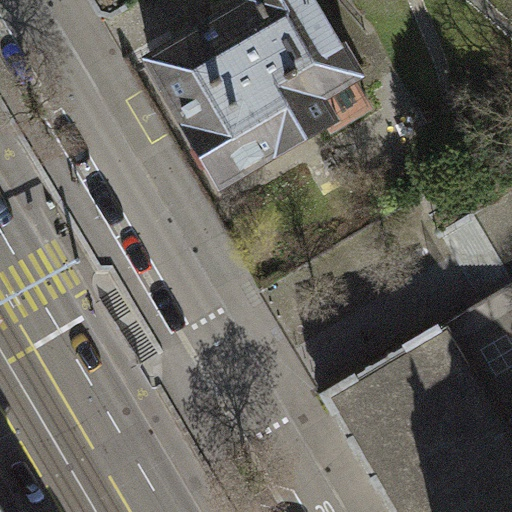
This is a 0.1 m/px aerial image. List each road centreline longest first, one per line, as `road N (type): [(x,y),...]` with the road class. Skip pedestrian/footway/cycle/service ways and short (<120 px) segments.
road 1 (residential): [(314,511),(17,0)]
road 2 (tertiary): [(0,340),(100,511)]
